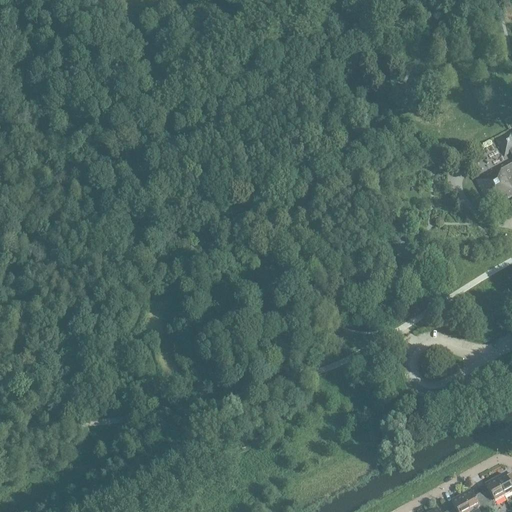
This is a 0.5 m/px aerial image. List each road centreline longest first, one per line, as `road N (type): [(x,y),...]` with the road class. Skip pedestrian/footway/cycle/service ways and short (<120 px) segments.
road 1 (residential): [(402,511),(498,459),(511,465)]
road 2 (unclassified): [(488,358),(422,350),(416,379),(437,386)]
